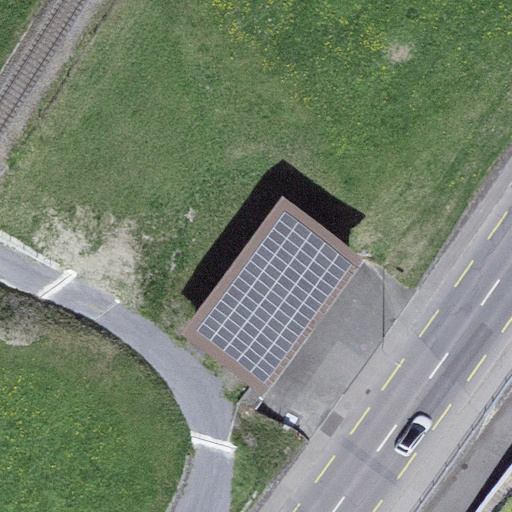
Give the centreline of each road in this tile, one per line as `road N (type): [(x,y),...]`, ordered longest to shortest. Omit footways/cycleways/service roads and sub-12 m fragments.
road 1 (track): [(196,511),(223,456),(209,367),(127,307),(0,254)]
road 2 (primary): [(511,259),(331,511)]
